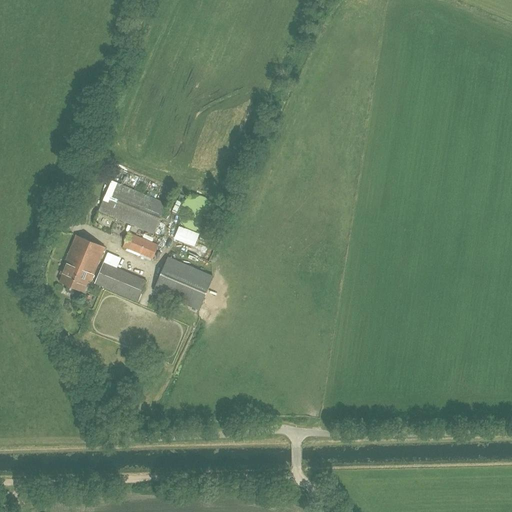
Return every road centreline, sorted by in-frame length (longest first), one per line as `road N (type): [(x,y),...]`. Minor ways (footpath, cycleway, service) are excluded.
road 1 (unclassified): [(295,437),(279,429),(173,439),(120,434),(43,290),(46,252),(146,0)]
road 2 (track): [(297,480),(0,482)]
road 3 (unclassified): [(295,437),(511,431)]
